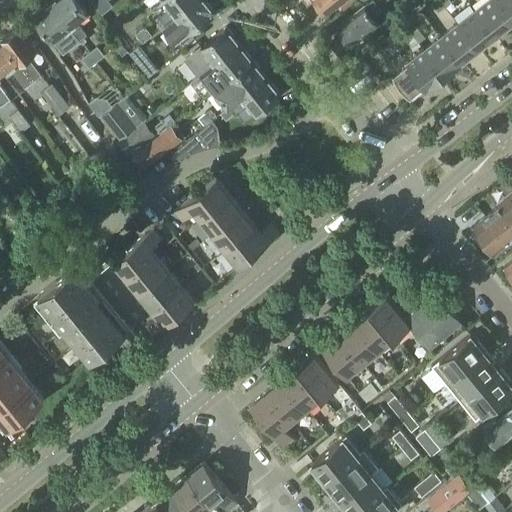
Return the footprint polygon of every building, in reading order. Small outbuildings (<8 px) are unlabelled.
[(53,0),(50,2),(82,44),(86,41),(83,37),(86,35),(77,23),(87,15),(75,0),(53,0)] [(151,7),(165,23),(193,0),(142,0),(149,9),(151,7)] [(214,12),(204,0),(193,0),(165,23),(167,26),(163,30),(174,43),(214,12)] [(317,0),(325,9),(335,0),(336,0),(342,8),(351,0),(317,0)] [(374,0),(371,0),(338,26),(352,43),(378,23),(373,15),(381,9),(379,6),(374,0)] [(438,12),(445,7),(439,0),(434,0),(431,3),(438,12)] [(488,0),(475,11),(495,36),(511,23),(493,0),(488,0)] [(511,0),(493,0),(511,23),(511,22),(511,0)] [(79,46),(82,44),(50,2),(33,15),(53,42),(64,34),(73,45),(76,42),(79,46)] [(478,49),(495,36),(475,11),(458,24),(478,49)] [(388,19),(379,26),(384,31),(392,24),(388,19)] [(404,24),(411,33),(418,28),(410,19),(404,24)] [(404,39),(411,33),(404,24),(397,29),(404,39)] [(441,37),(461,62),(478,49),(458,24),(441,37)] [(49,85),(27,57),(35,51),(18,27),(2,39),(19,63),(41,92),(58,115),(69,107),(51,83),(49,85)] [(142,42),(151,34),(145,27),(135,34),(142,42)] [(201,45),(184,58),(199,76),(200,75),(201,76),(240,44),(226,27),(202,46),(201,45)] [(411,33),(404,39),(413,50),(420,45),(418,43),(411,33)] [(444,76),(461,62),(441,37),(424,50),(444,76)] [(2,39),(0,40),(0,70),(3,75),(11,69),(24,87),(32,97),(41,92),(19,63),(2,39)] [(198,91),(205,85),(212,93),(229,79),(253,60),(240,44),(201,76),(200,75),(199,76),(199,77),(192,83),(198,91)] [(88,53),(95,63),(100,70),(109,63),(96,46),(88,53)] [(426,89),(444,76),(424,50),(406,64),(408,66),(393,77),(393,76),(392,77),(396,86),(402,94),(410,100),(411,100),(410,99),(425,87),(426,89)] [(89,67),(95,63),(88,53),(81,58),(89,67)] [(159,66),(149,54),(140,62),(150,74),(159,66)] [(226,108),(266,76),(253,60),(229,79),(212,93),(211,94),(222,106),(223,106),(225,108),(226,108)] [(29,125),(0,86),(0,77),(3,75),(0,70),(0,104),(12,121),(13,120),(21,131),(29,125)] [(235,113),(247,103),(255,113),(280,93),(266,76),(226,108),(225,108),(220,112),(226,120),(234,113),(235,113)] [(91,103),(101,115),(112,106),(106,99),(98,97),(91,103)] [(101,115),(121,140),(123,138),(137,126),(118,102),(112,106),(101,115)] [(12,121),(0,104),(0,119),(5,126),(12,121)] [(212,146),(220,145),(217,127),(211,119),(169,154),(174,161),(181,157),(188,154),(196,151),(204,148),(212,146)] [(154,133),(143,121),(137,126),(123,138),(121,140),(117,143),(125,153),(131,148),(143,142),(154,133)] [(145,146),(132,151),(146,169),(182,140),(171,126),(162,133),(161,133),(145,146)] [(129,175),(136,169),(130,161),(122,167),(129,175)] [(484,240),(511,217),(511,184),(505,177),(496,183),(508,198),(473,227),(484,240)] [(186,202),(194,211),(199,217),(229,193),(216,178),(186,202)] [(229,193),(199,217),(211,233),(241,209),(229,193)] [(180,206),(189,216),(194,211),(186,202),(180,206)] [(183,220),(189,216),(180,206),(175,211),(183,220)] [(225,249),(255,225),(241,209),(211,233),(225,249)] [(511,217),(484,240),(495,253),(511,239),(511,217)] [(266,227),(274,237),(279,233),(271,223),(266,227)] [(268,242),(260,232),(255,225),(225,249),(238,266),(268,242)] [(268,242),(274,237),(266,227),(260,232),(268,242)] [(148,232),(156,242),(161,237),(153,228),(151,230),(148,232)] [(143,236),(151,246),(151,245),(156,242),(148,232),(143,236)] [(113,261),(125,276),(155,252),(151,246),(143,236),(140,239),(128,249),(124,252),(113,261)] [(188,245),(192,250),(201,243),(196,238),(188,245)] [(124,252),(128,249),(120,239),(116,242),(120,247),(124,252)] [(120,247),(109,256),(113,261),(124,252),(120,247)] [(138,292),(168,268),(155,252),(125,276),(138,292)] [(108,345),(116,338),(126,330),(125,329),(74,266),(56,281),(38,295),(90,359),(108,345)] [(151,308),(181,284),(168,268),(138,292),(151,308)] [(151,308),(157,316),(164,325),(195,301),(181,284),(151,308)] [(371,307),(395,337),(411,324),(407,320),(417,311),(408,302),(399,309),(387,294),(371,307)] [(407,320),(411,324),(429,345),(460,321),(438,295),(417,311),(407,320)] [(379,350),(395,337),(371,307),(355,320),(379,350)] [(152,320),(159,329),(164,325),(157,316),(152,320)] [(154,333),(159,329),(152,320),(147,324),(154,333)] [(339,333),(363,363),(379,350),(355,320),(339,333)] [(129,335),(133,340),(137,336),(129,326),(125,329),(126,330),(129,335)] [(120,343),(129,335),(126,330),(116,338),(120,343)] [(347,376),(363,363),(339,333),(323,346),(347,376)] [(432,366),(446,383),(487,350),(479,340),(477,341),(471,334),(432,366)] [(9,424),(18,417),(26,410),(43,396),(0,341),(0,412),(8,423),(9,424)] [(493,362),(495,360),(487,350),(446,383),(460,400),(499,368),(493,362)] [(299,366),(323,395),(339,382),(315,352),(299,366)] [(307,409),(323,395),(299,366),(282,379),(307,409)] [(500,370),(461,402),(476,420),(511,390),(511,384),(509,381),(511,379),(501,368),(500,370)] [(266,392),(290,422),(307,409),(282,379),(266,392)] [(367,400),(379,390),(372,382),(360,391),(367,400)] [(254,410),(274,436),(284,428),(290,422),(266,392),(250,405),(254,410)] [(389,400),(401,415),(409,408),(397,394),(389,400)] [(354,416),(362,410),(352,399),(344,405),(353,417),(354,416)] [(496,446),(511,433),(511,408),(484,431),(496,446)] [(354,416),(364,429),(372,422),(362,410),(354,416)] [(404,418),(413,430),(421,423),(411,411),(404,418)] [(13,430),(22,422),(18,417),(9,424),(13,430)] [(16,433),(13,430),(9,424),(8,423),(3,427),(11,437),(16,433)] [(274,436),(278,441),(288,433),(284,428),(274,436)] [(432,456),(441,448),(425,428),(416,436),(432,456)] [(393,436),(402,447),(410,441),(400,429),(393,436)] [(316,473),(324,482),(361,452),(347,435),(311,463),(318,471),(316,473)] [(410,441),(402,447),(412,459),(419,453),(410,441)] [(378,466),(365,449),(324,483),(332,493),(334,492),(339,498),(378,466)] [(460,458),(447,469),(454,477),(459,473),(461,475),(469,469),(460,458)] [(204,461),(188,474),(213,504),(220,498),(229,491),(204,461)] [(434,471),(415,487),(422,496),(442,480),(434,471)] [(343,506),(347,511),(357,511),(389,487),(388,485),(384,488),(371,472),(339,498),(345,505),(343,506)] [(426,499),(434,508),(436,511),(442,511),(471,489),(459,473),(426,499)] [(192,511),(202,511),(213,504),(188,474),(172,487),(192,511)] [(485,505),(495,496),(483,481),(467,494),(479,509),(485,505)] [(156,500),(165,511),(192,511),(172,487),(156,500)] [(389,487),(357,511),(392,511),(403,504),(389,487)] [(233,496),(229,491),(220,498),(224,504),(233,496)] [(490,511),(499,511),(504,508),(495,496),(485,505),(490,511)] [(165,511),(156,500),(141,511),(165,511)]
